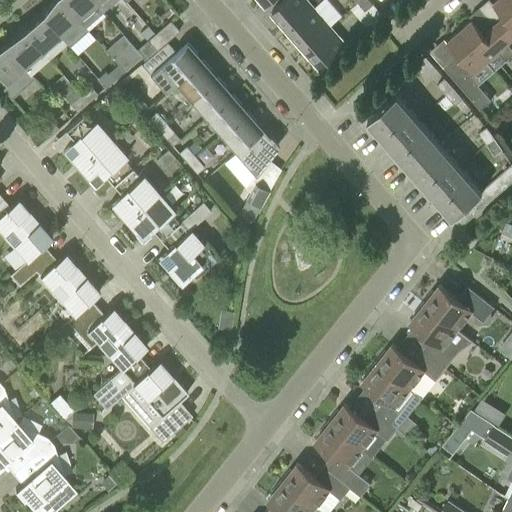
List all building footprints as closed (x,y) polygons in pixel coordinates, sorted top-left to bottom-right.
[(48,0),(41,11),(39,12),(65,43),(83,27),(60,0),(48,0)] [(91,0),(60,0),(83,27),(101,11),(91,0)] [(91,0),(101,11),(114,0),(91,0)] [(283,0),(271,10),(288,29),(313,7),(307,0),(283,0)] [(370,0),(359,0),(357,2),(365,10),(373,3),(370,0)] [(495,22),(493,24),(511,45),(511,0),(494,0),(492,2),(503,15),(495,22)] [(288,29),(304,48),(330,26),(313,7),(288,29)] [(39,12),(21,28),(47,58),(65,43),(39,12)] [(472,19),(459,30),(486,61),(497,51),(505,60),(511,53),(511,45),(493,24),(492,25),(483,32),(472,19)] [(169,20),(153,34),(163,45),(166,42),(178,31),(169,20)] [(330,26),(304,48),(321,67),(346,45),(330,26)] [(21,28),(1,42),(3,44),(29,74),(47,58),(21,28)] [(486,61),(459,30),(446,41),(458,54),(444,67),(480,109),(491,99),(470,75),(486,61)] [(147,40),(156,50),(163,45),(153,34),(147,40)] [(29,74),(3,44),(1,42),(0,43),(0,78),(6,85),(1,89),(9,97),(32,77),(29,74)] [(122,72),(140,56),(128,42),(110,58),(116,65),(122,72)] [(156,50),(140,64),(164,92),(174,83),(200,61),(185,43),(174,52),(166,42),(163,45),(156,50)] [(425,56),(415,64),(423,73),(432,65),(425,56)] [(174,83),(189,100),(215,78),(200,61),(174,83)] [(122,72),(116,65),(106,74),(112,81),(122,72)] [(189,100),(204,118),(230,95),(215,78),(189,100)] [(436,84),(445,94),(453,88),(444,78),(436,84)] [(91,87),(80,96),(86,103),(97,94),(91,87)] [(453,88),(445,94),(454,105),(461,98),(453,88)] [(466,203),(473,197),(480,191),(410,108),(397,93),(367,120),(380,135),(386,130),(402,149),(397,154),(422,183),(428,178),(444,197),(439,202),(451,216),(458,210),(466,203)] [(204,118),(219,135),(245,112),(230,95),(204,118)] [(86,103),(80,96),(70,105),(76,112),(86,103)] [(147,118),(156,129),(164,122),(155,112),(147,118)] [(219,135),(234,152),(260,129),(245,112),(219,135)] [(61,149),(77,167),(110,138),(94,120),(91,123),(83,114),(64,130),(72,140),(61,149)] [(39,132),(45,139),(57,128),(51,121),(39,132)] [(164,122),(156,129),(166,139),(173,133),(164,122)] [(477,132),(485,144),(494,138),(486,126),(477,132)] [(260,129),(234,152),(254,175),(277,145),(269,135),(267,137),(260,129)] [(104,176),(111,185),(130,168),(123,159),(126,156),(110,138),(77,167),(93,185),(104,176)] [(494,138),(485,144),(493,155),(501,149),(494,138)] [(177,153),(186,163),(194,157),(185,146),(177,153)] [(194,157),(186,163),(196,174),(203,167),(194,157)] [(511,164),(511,163),(502,171),(511,181),(511,180),(511,164)] [(109,203),(124,221),(158,192),(142,174),(138,177),(130,168),(111,185),(119,194),(109,203)] [(502,171),(495,177),(504,188),(511,181),(502,171)] [(212,172),(204,178),(210,186),(218,179),(212,172)] [(495,177),(488,184),(497,194),(504,188),(495,177)] [(240,207),(252,220),(266,194),(253,184),(240,207)] [(488,184),(480,190),(489,200),(497,194),(488,184)] [(480,190),(480,191),(473,197),(482,207),(489,200),(480,190)] [(151,230),(159,239),(178,222),(170,213),(173,210),(158,192),(124,221),(140,239),(151,230)] [(0,230),(25,260),(42,245),(51,237),(17,198),(8,205),(0,196),(0,230)] [(482,207),(473,197),(466,203),(475,213),(482,207)] [(178,222),(159,239),(167,248),(156,257),(179,284),(190,274),(194,279),(219,256),(205,239),(202,242),(190,229),(210,211),(201,201),(178,222)] [(466,203),(458,210),(467,220),(475,213),(466,203)] [(458,210),(451,216),(460,226),(467,220),(458,210)] [(511,221),(505,219),(500,231),(511,236),(511,221)] [(35,271),(73,314),(90,299),(98,291),(64,252),(55,260),(42,245),(25,260),(8,275),(18,285),(35,271)] [(479,263),(489,267),(490,268),(494,257),(484,253),(479,263)] [(432,289),(422,301),(456,328),(457,328),(470,311),(474,314),(473,315),(474,320),(479,324),(487,323),(491,318),(490,313),(489,312),(494,306),(472,289),(461,302),(439,284),(433,291),(432,289)] [(96,341),(120,368),(137,354),(146,346),(111,306),(102,314),(90,299),(73,314),(60,325),(83,352),(96,341)] [(432,339),(423,350),(445,368),(458,351),(473,340),(457,328),(456,328),(422,301),(413,312),(415,314),(409,321),(432,339)] [(384,349),(375,360),(409,388),(421,397),(422,398),(435,381),(435,380),(445,368),(423,350),(414,361),(392,343),(386,350),(384,349)] [(137,354),(120,368),(91,394),(105,409),(122,394),(149,425),(147,426),(161,442),(172,432),(180,425),(191,415),(178,400),(187,392),(158,359),(149,367),(137,354)] [(362,400),(375,410),(376,409),(397,427),(407,436),(417,423),(407,415),(421,397),(409,388),(375,360),(366,372),(367,373),(362,380),(375,391),(373,394),(369,391),(362,400)] [(0,433),(16,420),(13,417),(3,387),(0,384),(0,383),(0,433)] [(61,418),(62,419),(72,410),(58,393),(47,402),(61,418)] [(337,408),(328,420),(362,447),(376,429),(388,439),(397,427),(376,409),(375,410),(367,421),(344,403),(339,410),(337,408)] [(70,412),(69,427),(86,428),(88,413),(70,412)] [(442,414),(438,420),(440,431),(446,436),(455,424),(442,414)] [(61,418),(55,424),(60,430),(67,424),(62,419),(61,418)] [(446,436),(440,444),(452,453),(472,428),(460,419),(455,424),(446,436)] [(0,465),(17,451),(26,460),(49,440),(47,437),(18,422),(16,420),(0,433),(0,465)] [(337,458),(328,469),(350,486),(361,496),(371,483),(348,464),(362,447),(328,420),(318,431),(320,433),(315,440),(337,458)] [(483,439),(507,454),(511,446),(511,435),(493,424),(483,439)] [(180,425),(172,432),(176,436),(181,432),(184,430),(180,425)] [(49,440),(26,460),(35,471),(14,489),(23,498),(24,497),(33,507),(34,506),(37,509),(38,511),(40,511),(41,511),(50,511),(52,511),(54,510),(75,491),(65,479),(66,478),(56,466),(53,444),(49,440)] [(289,467),(280,479),(314,506),(315,506),(328,489),(340,498),(350,486),(328,469),(319,480),(297,462),(291,469),(289,467)] [(283,511),(322,511),(315,506),(314,506),(280,479),(271,491),(273,492),(267,499),(283,511)] [(511,511),(511,498),(508,496),(501,511),(498,511),(493,509),(491,511),(511,511)] [(439,511),(467,511),(448,499),(439,511)]
